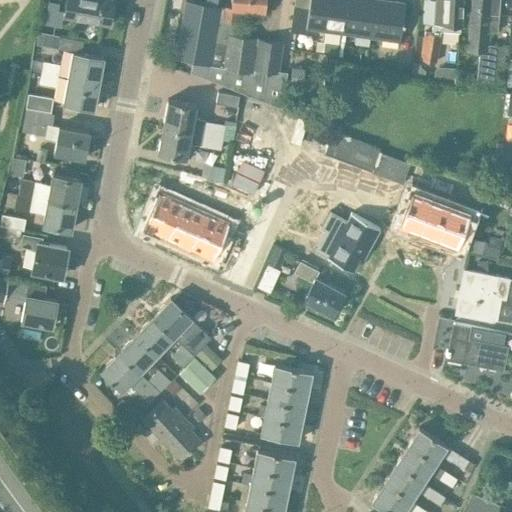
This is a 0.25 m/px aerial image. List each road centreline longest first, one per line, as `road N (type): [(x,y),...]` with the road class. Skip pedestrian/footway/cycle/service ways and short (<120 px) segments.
road 1 (residential): [(239,303),(203,478),(187,490),(176,486),(81,380),(76,336),(103,240)]
road 2 (residential): [(103,240),(148,0)]
road 3 (residential): [(341,511),(347,502),(321,479),(342,353)]
road 4 (residential): [(239,303),(103,240)]
road 5 (residential): [(418,391),(432,311),(372,289)]
